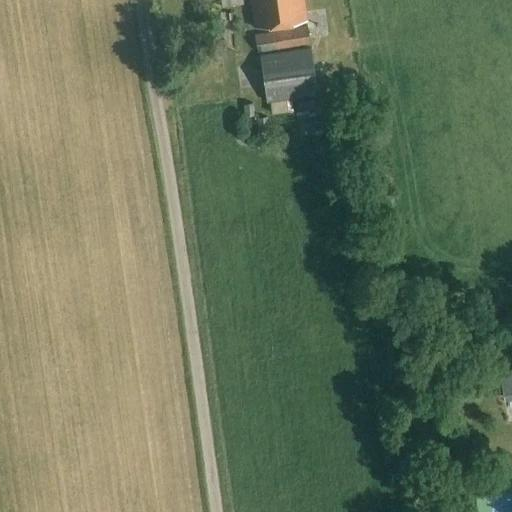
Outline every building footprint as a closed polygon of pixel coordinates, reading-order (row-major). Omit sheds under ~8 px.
[(303,0),(249,0),(253,25),(306,18),(303,0)] [(218,13),(219,22),(233,20),(231,11),(218,13)] [(309,44),(306,25),(254,34),(257,52),(309,44)] [(310,49),(260,56),(267,101),(317,94),(310,49)] [(221,60),(181,60),(181,82),(221,82),(221,60)] [(322,134),(316,99),(293,103),(299,138),(322,134)] [(254,115),(253,102),(242,103),(244,116),(254,115)] [(269,130),(267,116),(259,117),(261,131),(269,130)] [(511,376),(499,379),(504,403),(511,401),(511,376)]
